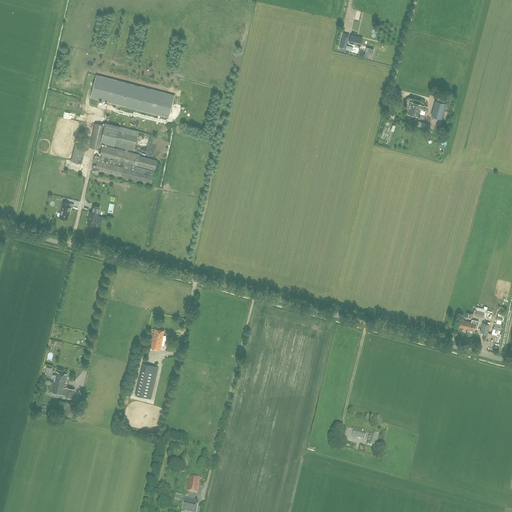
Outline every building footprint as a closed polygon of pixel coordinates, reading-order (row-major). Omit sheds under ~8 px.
[(362,38),(351,35),(349,43),(360,46),(362,38)] [(342,38),(340,48),(346,49),(347,45),(348,39),(342,38)] [(91,97),(168,117),(174,96),(96,75),(91,97)] [(442,119),(446,104),(436,101),(432,116),(442,119)] [(427,107),(411,102),(407,114),(418,117),(420,109),(426,111),(427,107)] [(430,125),(416,121),(414,125),(429,129),(430,125)] [(105,122),(105,123),(104,125),(95,123),(90,147),(100,149),(101,142),(134,150),(138,131),(105,122)] [(151,184),(154,171),(157,161),(139,156),(140,155),(102,145),(99,156),(95,155),(93,163),(96,163),(93,173),(97,174),(98,170),(151,184)] [(81,163),(85,148),(75,146),(71,161),(81,163)] [(73,204),(63,202),(59,217),(67,219),(69,212),(70,207),(73,208),(73,204)] [(97,217),(99,210),(92,209),(91,212),(90,212),(88,216),(89,216),(87,224),(95,225),(95,224),(101,226),(102,218),(97,217)] [(468,329),(469,322),(461,320),(459,327),(468,329)] [(469,322),(468,329),(474,331),(475,328),(477,329),(479,322),(472,320),(471,322),(469,322)] [(490,324),(482,322),(480,332),(488,333),(490,324)] [(160,350),(164,331),(154,328),(150,348),(160,350)] [(151,399),(158,367),(143,363),(135,395),(151,399)] [(54,383),(64,385),(67,374),(56,372),(54,383)] [(64,385),(54,383),(51,392),(56,393),(65,395),(65,396),(73,398),(74,390),(64,387),(64,385)] [(60,401),(58,408),(66,410),(68,403),(60,401)] [(66,410),(65,414),(73,416),(76,404),(68,402),(68,403),(66,410)] [(364,440),(366,433),(354,430),(353,436),(364,440)] [(366,444),(375,447),(379,434),(370,432),(366,444)] [(199,479),(190,477),(187,491),(197,493),(199,483),(199,482),(199,479)] [(196,511),(199,501),(184,498),(181,510),(189,511),(196,511)]
